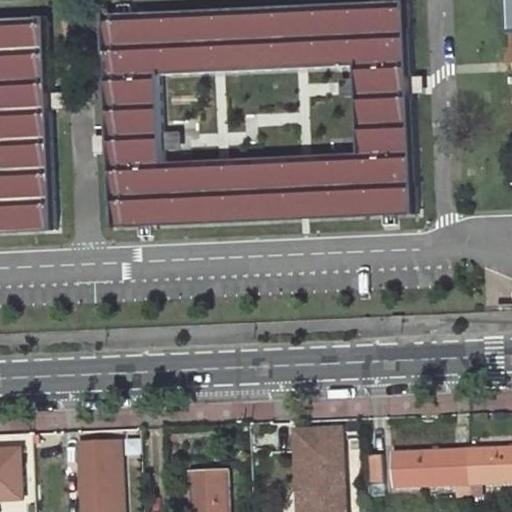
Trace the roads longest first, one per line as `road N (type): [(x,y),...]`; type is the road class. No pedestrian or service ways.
road 1 (tertiary): [(511,355),(0,378)]
road 2 (residential): [(0,268),(447,247)]
road 3 (residential): [(437,0),(447,247)]
